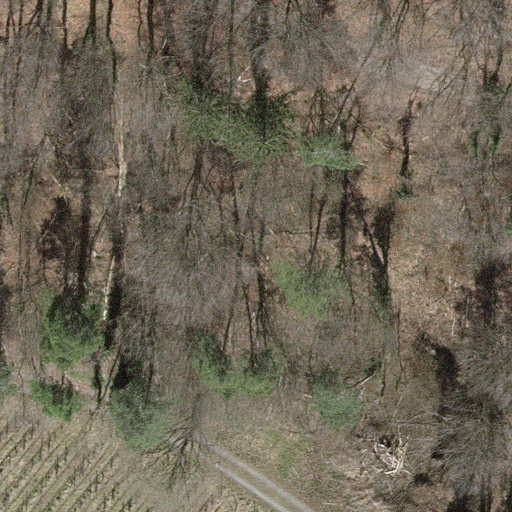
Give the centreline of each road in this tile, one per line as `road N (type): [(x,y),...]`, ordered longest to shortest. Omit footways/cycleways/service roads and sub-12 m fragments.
road 1 (track): [(296,511),(139,407),(0,373)]
road 2 (track): [(262,0),(511,113)]
